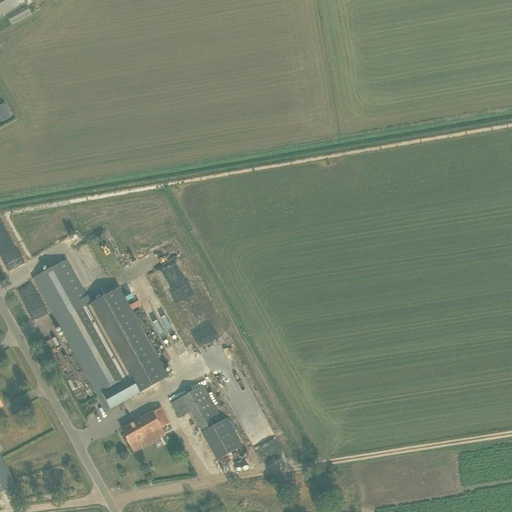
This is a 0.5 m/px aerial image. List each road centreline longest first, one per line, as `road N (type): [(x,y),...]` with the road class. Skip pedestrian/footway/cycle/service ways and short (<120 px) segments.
road 1 (track): [(34,267),(5,212),(511,124)]
road 2 (track): [(511,435),(106,500)]
road 3 (unclassified): [(112,511),(0,308)]
